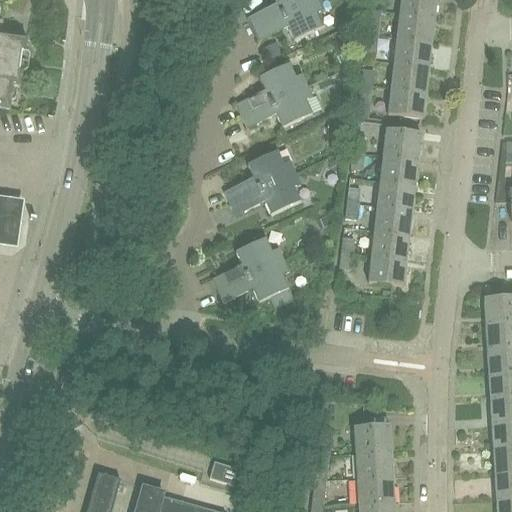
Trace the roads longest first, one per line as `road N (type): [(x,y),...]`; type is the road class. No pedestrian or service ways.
road 1 (tertiary): [(37,315),(74,163),(96,0)]
road 2 (residential): [(187,337),(175,259),(200,225),(191,182),(233,59)]
road 3 (residential): [(453,259),(479,27),(511,26)]
road 4 (residential): [(431,511),(453,259)]
road 5 (residential): [(374,363),(187,337)]
road 6 (residential): [(187,337),(37,315)]
road 7 (tertiary): [(0,444),(37,315)]
